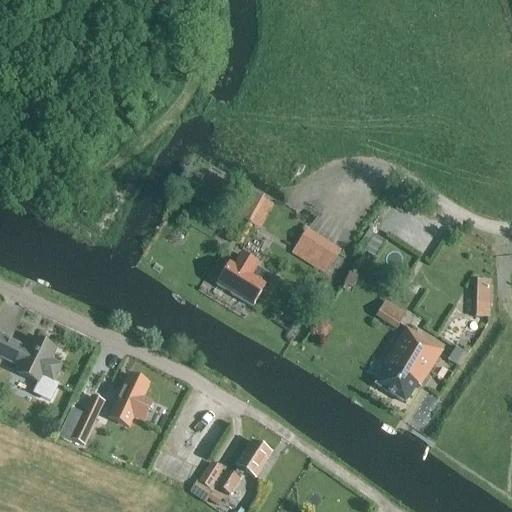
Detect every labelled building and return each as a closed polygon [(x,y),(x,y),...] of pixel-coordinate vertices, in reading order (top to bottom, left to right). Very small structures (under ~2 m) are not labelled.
[(226,203),(233,191),(204,175),(197,186),(226,203)] [(260,232),(273,208),(251,196),(228,239),(241,246),(251,228),(260,232)] [(373,260),(384,243),(374,236),(363,253),(373,260)] [(255,270),(257,268),(239,257),(232,268),(229,266),(216,287),(252,309),(262,293),(264,294),(272,281),(255,270)] [(489,283),(473,283),(473,308),(489,308),(489,283)] [(395,331),(404,316),(386,304),(376,318),(395,331)] [(419,390),(442,352),(406,330),(383,367),(386,369),(374,387),(405,406),(416,388),(419,390)] [(0,336),(0,360),(18,369),(15,375),(38,386),(33,396),(49,404),(57,387),(53,385),(61,368),(50,362),(55,352),(32,341),(29,347),(29,348),(28,349),(24,350),(23,350),(8,343),(9,341),(0,336)] [(144,419),(151,404),(142,400),(148,387),(128,377),(108,420),(127,430),(135,415),(144,419)] [(96,421),(82,415),(81,416),(70,411),(59,436),(70,441),(84,447),(96,421)] [(254,481),(270,456),(251,444),(235,469),(237,470),(233,477),(226,473),(216,489),(229,497),(243,474),(254,481)] [(209,491),(222,471),(210,463),(198,484),(209,491)] [(196,482),(188,495),(205,505),(207,502),(212,494),(213,493),(209,491),(198,484),(196,482)] [(207,502),(216,508),(221,500),(212,494),(207,502)]
